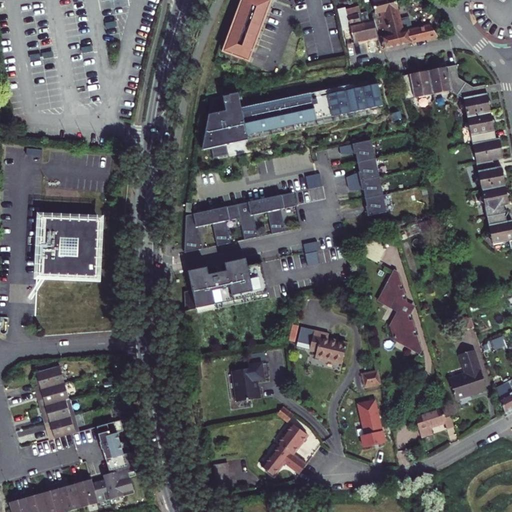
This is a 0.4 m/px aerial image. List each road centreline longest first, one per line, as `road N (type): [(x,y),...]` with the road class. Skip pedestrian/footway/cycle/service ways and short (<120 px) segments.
road 1 (secondary): [(178,0),(146,135),(137,266)]
road 2 (secondary): [(156,266),(159,170),(195,0)]
road 3 (residential): [(156,266),(335,228),(321,152)]
road 4 (unclassified): [(407,473),(403,428),(429,365),(400,270),(388,257)]
road 5 (unclassified): [(340,454),(332,411),(355,367),(356,327),(343,311),(318,317)]
road 6 (secondary): [(194,511),(167,419),(159,340)]
road 7 (secondary): [(140,342),(149,425),(173,511)]
road 8 (residential): [(140,342),(0,348)]
